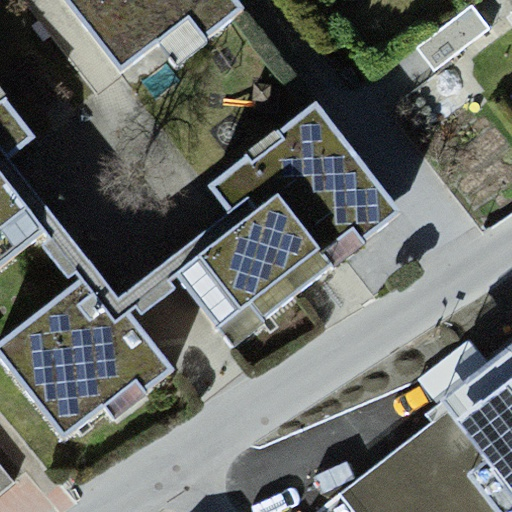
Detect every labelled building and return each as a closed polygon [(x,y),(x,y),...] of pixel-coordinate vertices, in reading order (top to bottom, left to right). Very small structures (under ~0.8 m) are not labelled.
[(217,0),(57,0),(123,78),(217,0)] [(511,0),(503,8),(511,18),(511,0)] [(0,151),(27,129),(0,97),(0,254),(28,231),(0,197),(0,151)] [(392,209),(301,101),(202,184),(227,214),(170,262),(235,340),(392,209)] [(154,362),(76,265),(0,325),(0,372),(54,440),(154,362)] [(511,511),(511,355),(349,502),(357,511),(511,511)] [(0,489),(16,478),(0,456),(0,489)]
